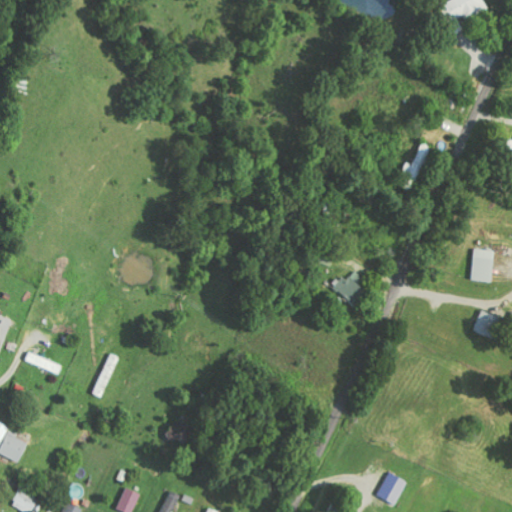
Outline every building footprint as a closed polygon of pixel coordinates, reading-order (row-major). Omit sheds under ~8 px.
[(485,9),(480,0),(445,0),(432,7),(447,36),(461,28),(458,23),(485,9)] [(511,141),(502,139),(499,155),(511,157),(511,141)] [(409,165),(400,163),(394,184),(417,190),(428,146),(415,142),(409,165)] [(495,282),(496,250),(475,249),(474,281),(495,282)] [(364,277),(355,270),(346,282),(340,277),(332,287),(357,305),(367,291),(359,284),(364,277)] [(475,331),(496,339),(505,318),(484,309),(475,331)] [(64,365),(31,351),(27,361),(60,375),(64,365)] [(0,452),(20,463),(30,444),(17,437),(19,432),(0,422),(0,447),(0,452)] [(410,482),(390,471),(378,494),(398,504),(410,482)] [(33,511),(41,498),(22,487),(13,504),(26,511),(33,511)] [(118,508),(126,511),(134,511),(143,494),(127,487),(118,508)] [(160,511),(174,511),(182,496),(171,490),(160,511)] [(81,511),(83,507),(65,501),(61,511),(81,511)]
